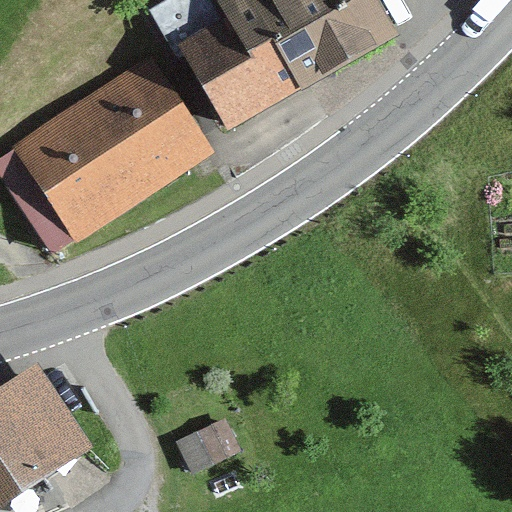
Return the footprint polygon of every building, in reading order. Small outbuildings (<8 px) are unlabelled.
[(170,49),(181,43),(230,130),(319,80),(273,0),(165,0),(148,10),(170,49)] [(379,0),(273,0),(319,80),(399,34),(379,0)] [(149,57),(15,145),(78,240),(212,152),(149,57)] [(37,363),(0,388),(0,506),(92,444),(37,363)] [(226,418),(178,442),(194,474),(242,450),(226,418)]
